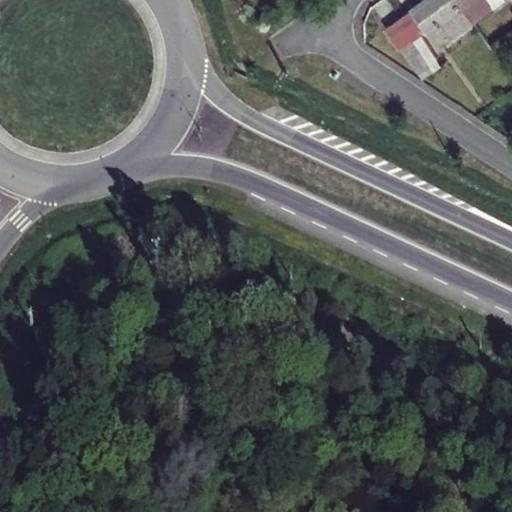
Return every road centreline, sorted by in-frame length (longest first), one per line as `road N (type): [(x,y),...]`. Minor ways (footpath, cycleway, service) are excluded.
road 1 (secondary): [(118,167),(225,173),(511,302)]
road 2 (secondary): [(511,240),(251,117),(207,81),(182,44)]
road 3 (residential): [(315,19),(351,57),(511,165)]
road 4 (secondary): [(118,167),(166,122),(181,84),(182,44)]
